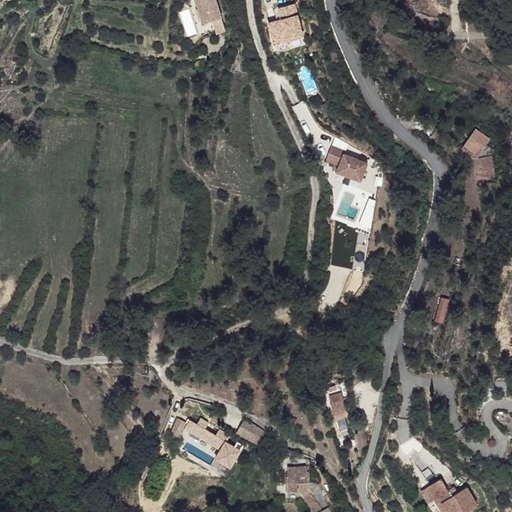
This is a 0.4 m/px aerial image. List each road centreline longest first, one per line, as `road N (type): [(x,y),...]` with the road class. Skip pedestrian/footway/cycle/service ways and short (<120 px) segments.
road 1 (unclassified): [(369,511),(362,493),(391,339),(436,183),(424,147),(370,94),(329,0)]
road 2 (residential): [(250,0),(316,187),(309,259),(289,309),(167,358),(160,369),(169,386)]
road 3 (residential): [(359,511),(322,459),(245,414),(169,386)]
road 4 (unknown): [(160,369),(114,359),(58,368),(0,345)]
